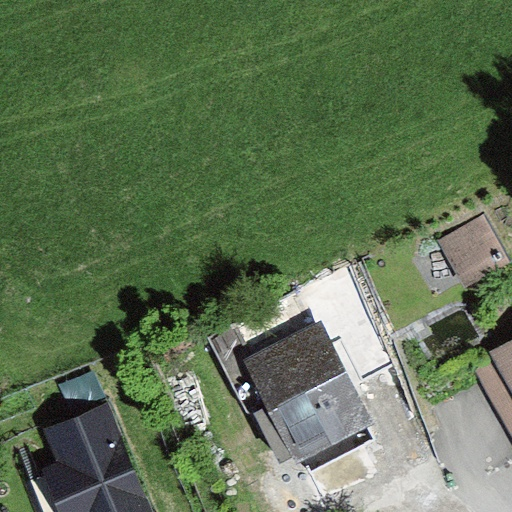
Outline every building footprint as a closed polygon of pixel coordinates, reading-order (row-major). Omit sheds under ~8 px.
[(483,217),(438,242),(463,289),(509,264),(483,217)] [(323,323),(243,363),(266,408),(255,414),(281,465),(293,459),(295,464),(374,424),(323,323)] [(511,340),(492,351),(511,388),(511,340)] [(511,388),(492,351),(472,361),(511,433),(511,388)] [(155,511),(109,402),(45,429),(59,462),(43,469),(61,511),(155,511)]
